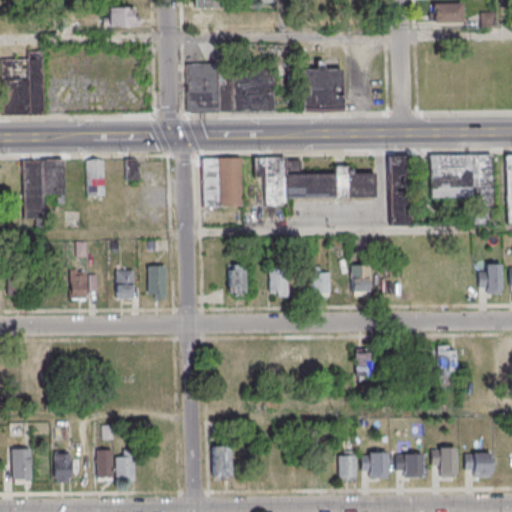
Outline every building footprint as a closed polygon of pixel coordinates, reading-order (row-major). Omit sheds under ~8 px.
[(194,0),(195,8),(221,8),(220,0),(194,0)] [(430,22),(460,22),(460,2),(430,2),(430,22)] [(103,25),(137,25),(137,7),(103,7),(103,25)] [(272,66),(186,66),(186,112),(271,112),(272,66)] [(342,111),(342,67),(299,67),(299,111),(342,111)] [(492,154),(428,155),(428,200),(471,200),(471,224),(493,224),(492,154)] [(284,198),(374,197),(374,169),(332,170),(332,173),(300,173),(300,160),(286,160),(286,156),(252,157),(252,177),(263,177),(263,206),(285,206),(284,198)] [(388,225),(409,225),(409,156),(388,156),(388,225)] [(241,206),(240,157),(201,157),(202,206),(241,206)] [(126,179),(139,179),(139,158),(126,158),(126,179)] [(43,216),(43,198),(63,197),(63,159),(22,160),(22,216),(43,216)] [(85,196),(104,196),(104,159),(85,159),(85,196)] [(227,263),(227,294),(244,294),(244,263),(227,263)] [(477,272),(477,294),(500,294),(500,263),(483,263),(483,272),(477,272)] [(350,292),(367,292),(367,264),(350,264),(350,292)] [(164,265),(147,265),(147,299),(164,299),(164,265)] [(85,268),(68,268),(68,299),(85,299),(85,268)] [(267,297),(285,297),(285,268),(267,268),(267,297)] [(115,298),(133,298),(133,269),(115,269),(115,298)] [(328,293),(328,272),(309,272),(309,293),(328,293)] [(95,275),(87,275),(87,289),(95,289),(95,275)] [(436,345),(436,376),(455,376),(455,345),(436,345)] [(511,347),(498,348),(498,367),(511,367),(511,347)] [(353,379),(370,379),(370,348),(353,348),(353,379)] [(307,376),(307,351),(291,351),(291,376),(307,376)] [(270,352),(270,374),(287,374),(287,352),(270,352)] [(30,355),(30,383),(47,383),(47,355),(30,355)] [(211,479),(229,479),(229,445),(211,445),(211,479)] [(455,447),(430,447),(430,467),(438,467),(438,477),(455,477),(455,447)] [(10,448),(10,482),(29,482),(29,448),(10,448)] [(95,478),(111,478),(111,448),(95,448),(95,478)] [(52,451),(52,482),(71,482),(71,451),(52,451)] [(386,478),(386,452),(359,452),(359,470),(367,470),(367,478),(386,478)] [(490,452),(463,452),(463,477),(490,477),(490,452)] [(337,480),(354,480),(354,453),(337,453),(337,480)] [(422,453),(394,453),(394,477),(422,477),(422,453)] [(134,480),(134,455),(115,455),(115,480),(134,480)] [(316,478),(334,478),(333,455),(315,456),(316,478)]
